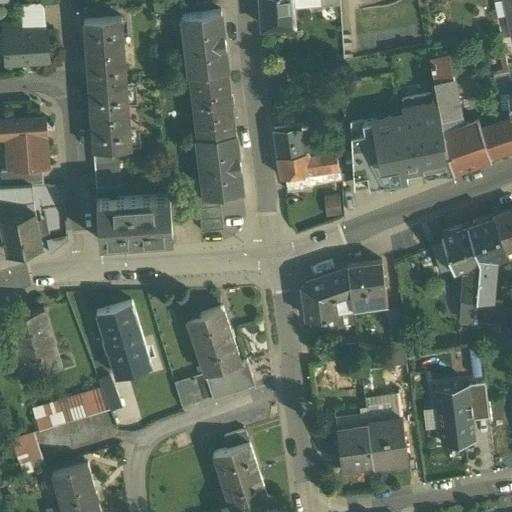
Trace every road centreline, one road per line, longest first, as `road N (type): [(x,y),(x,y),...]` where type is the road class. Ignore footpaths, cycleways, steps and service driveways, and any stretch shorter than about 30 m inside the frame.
road 1 (residential): [(511,171),(272,260)]
road 2 (residential): [(243,14),(272,260)]
road 3 (residential): [(291,387),(162,433),(137,482),(141,511)]
road 4 (residential): [(272,260),(87,266)]
road 5 (residential): [(75,85),(87,266)]
road 6 (residential): [(338,511),(511,474)]
road 7 (residential): [(272,260),(291,387)]
road 8 (residential): [(291,387),(312,511)]
